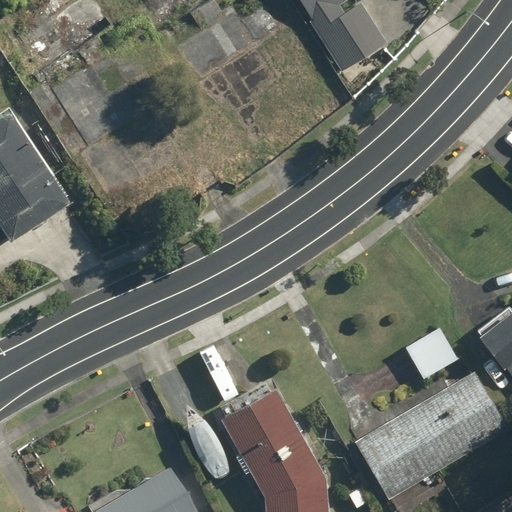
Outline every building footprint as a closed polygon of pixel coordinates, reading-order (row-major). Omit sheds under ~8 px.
[(290,0),(338,75),(384,45),(356,1),(357,0),(290,0)] [(0,244),(64,202),(2,108),(0,109),(0,244)] [(511,304),(473,335),(511,384),(511,304)] [(457,357),(435,325),(400,348),(421,381),(457,357)] [(385,500),(505,429),(471,371),(351,442),(385,500)] [(324,511),(321,476),(270,388),(216,420),(258,491),(260,511),(324,511)] [(191,511),(163,466),(89,511),(191,511)]
